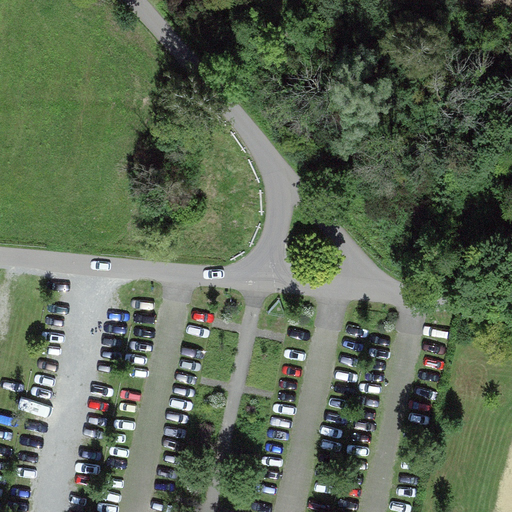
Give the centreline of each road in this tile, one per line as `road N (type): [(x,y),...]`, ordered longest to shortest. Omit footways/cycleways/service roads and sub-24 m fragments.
road 1 (residential): [(260,280),(0,255)]
road 2 (unclassified): [(276,172),(252,133),(136,0)]
road 3 (unclassified): [(373,292),(335,232),(276,172)]
